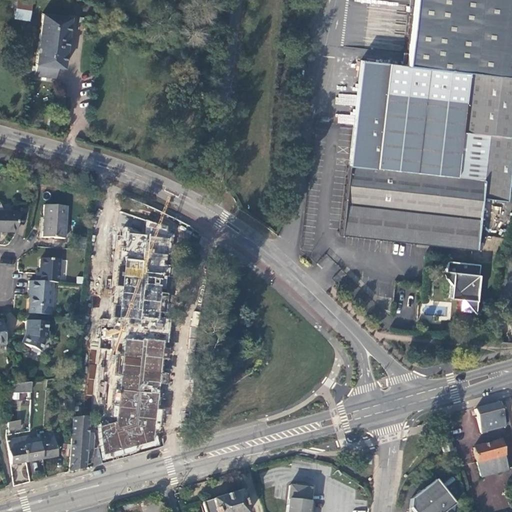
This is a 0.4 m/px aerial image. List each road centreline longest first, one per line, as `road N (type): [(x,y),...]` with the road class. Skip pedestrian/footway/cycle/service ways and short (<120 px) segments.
road 1 (unknown): [(282,265),(322,27)]
road 2 (secondary): [(0,135),(117,167),(211,210)]
road 3 (unclassified): [(211,210),(235,0)]
road 4 (residential): [(187,278),(171,430),(177,461)]
road 5 (secondary): [(355,415),(177,461)]
road 6 (secondary): [(211,210),(342,323)]
road 7 (secondary): [(154,467),(1,511)]
road 8 (unknown): [(64,153),(76,33)]
